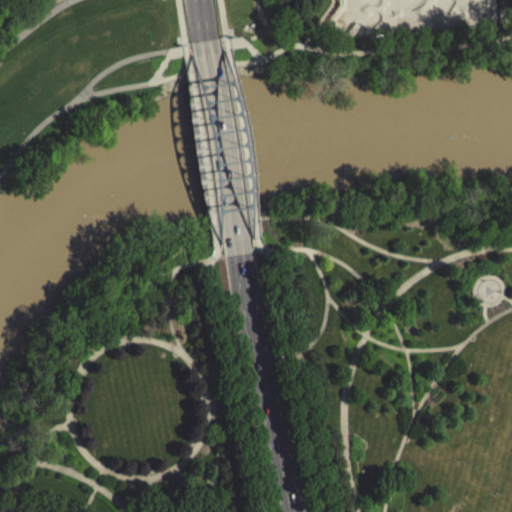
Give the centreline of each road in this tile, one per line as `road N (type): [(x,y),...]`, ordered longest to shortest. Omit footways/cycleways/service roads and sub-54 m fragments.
road 1 (primary): [(236,245),(286,511)]
road 2 (primary): [(203,54),(236,245)]
